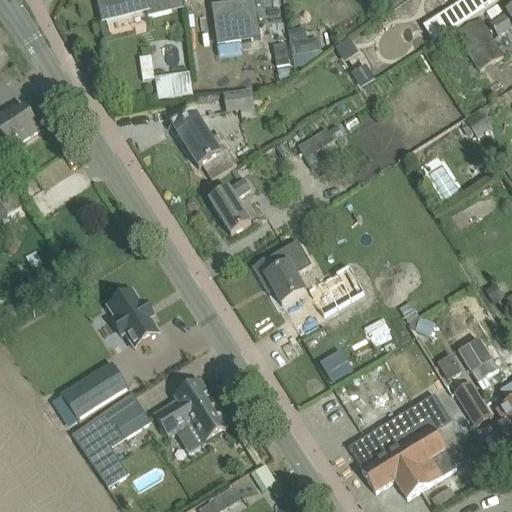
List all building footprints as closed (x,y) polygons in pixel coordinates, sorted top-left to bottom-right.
[(98,0),(104,23),(123,18),(131,16),(131,15),(147,11),(149,19),(172,13),(170,5),(168,0),(98,0)] [(260,40),(254,0),(221,0),(222,6),(212,8),(217,46),(260,40)] [(470,0),(472,2),(437,24),(446,38),(503,2),(501,0),(470,0)] [(511,12),(491,26),(499,39),(511,30),(511,12)] [(456,37),(479,72),(502,58),(478,22),(456,37)] [(302,43),(294,44),(294,45),(297,57),(308,55),(307,47),(302,43)] [(349,43),(336,51),(338,54),(341,53),(347,64),(358,57),(349,43)] [(288,60),(276,62),(277,69),(289,67),(288,60)] [(365,69),(355,76),(363,90),(374,83),(365,69)] [(157,76),(158,99),(193,97),(192,75),(157,76)] [(241,112),(243,122),(257,119),(255,113),(252,99),(251,93),(224,99),(228,115),(241,112)] [(0,117),(0,158),(40,133),(24,108),(17,113),(14,108),(0,117)] [(481,113),(467,123),(479,141),(493,131),(481,113)] [(192,122),(175,133),(199,171),(203,169),(212,184),(231,173),(235,170),(237,169),(228,154),(230,152),(227,147),(218,153),(212,143),(197,119),(192,122)] [(326,131),(298,149),(307,162),(316,156),(324,152),(335,144),(334,143),(328,134),(326,131)] [(9,180),(0,186),(0,205),(7,218),(25,207),(9,180)] [(209,203),(231,239),(251,227),(236,203),(250,194),(244,184),(230,192),(229,191),(209,203)] [(312,269),(305,258),(289,268),(288,267),(278,273),(271,260),(254,270),(263,287),(268,283),(282,307),(305,294),(296,278),(312,269)] [(308,291),(323,316),(342,304),(327,279),(308,291)] [(133,294),(108,309),(117,324),(113,326),(122,340),(126,338),(135,352),(160,336),(151,322),(154,320),(145,306),(142,308),(133,294)] [(479,342),(459,355),(479,386),(499,373),(479,342)] [(386,360),(405,391),(413,386),(402,369),(422,358),(413,344),(386,360)] [(341,355),(322,366),(333,385),(352,374),(341,355)] [(452,357),(437,367),(448,384),(463,375),(452,357)] [(113,367),(62,399),(79,426),(130,394),(113,367)] [(229,432),(199,384),(176,399),(179,404),(155,419),(169,441),(176,437),(189,457),(229,432)] [(491,421),(470,387),(457,395),(478,429),(491,421)] [(508,406),(496,413),(503,425),(498,427),(501,433),(511,449),(511,388),(508,391),(501,395),(508,406)] [(349,451),(364,473),(362,474),(376,497),(396,484),(408,503),(457,472),(434,436),(452,425),(435,398),(349,451)] [(110,416),(75,439),(87,458),(108,489),(127,476),(111,451),(150,425),(135,403),(112,419),(110,416)] [(265,468),(251,476),(262,494),(269,489),(277,502),(284,498),(265,468)] [(449,491),(432,502),(437,509),(454,499),(449,491)]
